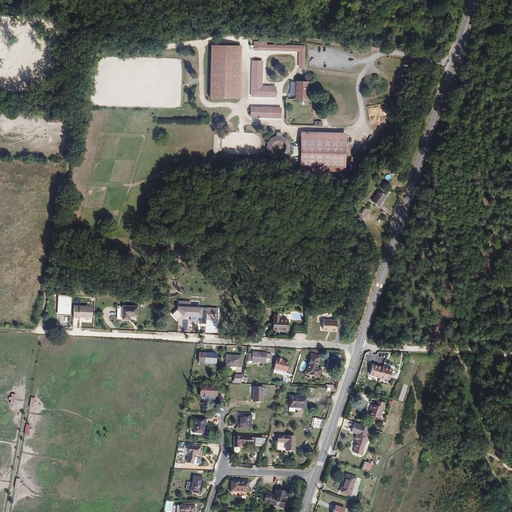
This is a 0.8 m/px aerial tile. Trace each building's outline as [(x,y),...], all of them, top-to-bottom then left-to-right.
[(304,46),(253,45),(252,49),(299,50),(300,67),(304,68),(304,46)] [(237,46),(209,46),(210,98),(236,99),(237,46)] [(182,58),(96,56),(94,106),(181,108),(182,58)] [(252,84),(260,84),(261,61),(252,61),(252,84)] [(308,81),(295,81),(295,100),(308,100),(308,81)] [(260,87),(260,84),(252,84),(253,95),(263,96),(264,88),(260,87)] [(275,88),(264,88),(263,96),(276,96),(275,88)] [(28,97),(27,103),(46,107),(47,97),(35,94),(34,98),(43,100),(42,103),(32,101),(33,98),(28,97)] [(61,111),(46,108),(46,113),(56,116),(60,120),(61,111)] [(276,114),(280,114),(280,109),(249,108),(249,116),(276,117),(276,114)] [(348,132),(302,130),(301,163),(347,165),(348,132)] [(292,140),(276,135),(275,138),(276,138),(275,141),(278,142),(275,153),(287,157),(292,140)] [(370,201),(379,206),(386,195),(377,189),(370,201)] [(70,315),(71,295),(56,294),(55,315),(70,315)] [(217,322),(219,309),(199,307),(197,302),(179,300),(178,310),(172,312),(175,318),(177,319),(189,314),(191,314),(191,317),(193,318),(192,320),(191,321),(192,324),(189,323),(188,331),(184,333),(196,334),(198,315),(201,323),(206,324),(206,319),(209,319),(211,322),(212,321),(217,322)] [(135,305),(122,304),(121,318),(126,318),(127,314),(134,315),(135,305)] [(93,306),(73,305),(73,318),(92,319),(93,306)] [(274,330),(289,331),(289,319),(280,319),(280,316),(275,316),(274,330)] [(337,320),(322,319),(322,329),(331,330),(331,331),(335,331),(337,320)] [(213,362),(214,355),(203,353),(204,353),(198,351),(196,361),(201,362),(202,362),(207,363),(207,361),(213,362)] [(254,352),(251,352),(248,354),(248,362),(268,364),(268,360),(271,359),(271,353),(254,352)] [(337,369),(341,355),(331,352),(327,367),(337,369)] [(320,356),(311,354),(306,371),(319,375),(321,369),(317,367),(320,356)] [(240,355),(225,355),(225,365),(239,365),(240,355)] [(282,359),(277,358),(273,372),(285,376),(288,363),(281,360),(282,359)] [(368,374),(378,377),(378,376),(381,368),(371,365),(368,374)] [(391,370),(382,366),(381,368),(378,376),(386,381),(388,378),(391,370)] [(240,383),(242,374),(234,374),(232,382),(240,383)] [(210,396),(213,397),(214,397),(215,386),(200,384),(199,398),(209,399),(210,396)] [(258,387),(251,386),(250,400),(258,400),(258,387)] [(286,405),(302,406),(303,395),(286,394),(286,400),(286,405)] [(382,405),(375,402),(374,406),(370,405),(367,415),(376,419),(382,405)] [(250,413),(239,413),(238,427),(249,428),(250,413)] [(205,417),(192,416),(191,430),(204,431),(205,417)] [(313,426),(324,428),(325,419),(314,417),(313,426)] [(364,428),(351,423),(347,433),(354,435),(354,436),(352,436),(351,440),(352,440),(349,448),(350,448),(348,452),(357,456),(359,452),(358,451),(363,438),(361,438),(364,428)] [(292,436),(276,435),(276,441),(284,441),(284,449),(291,449),(292,436)] [(248,446),(261,447),(263,439),(233,436),(233,445),(238,446),(239,442),(248,443),(248,446)] [(197,448),(187,447),(184,463),(191,465),(193,456),(196,456),(197,448)] [(361,462),(358,470),(365,473),(368,464),(361,462)] [(191,487),(191,492),(197,493),(200,478),(191,476),(189,487),(191,487)] [(352,481),(342,478),(337,493),(346,496),(352,481)] [(245,483),(228,482),(228,491),(245,492),(245,483)] [(271,495),(263,493),(260,501),(279,506),(283,492),(273,489),(271,495)] [(190,507),(181,506),(177,506),(176,511),(193,511),(194,504),(190,503),(190,507)]
